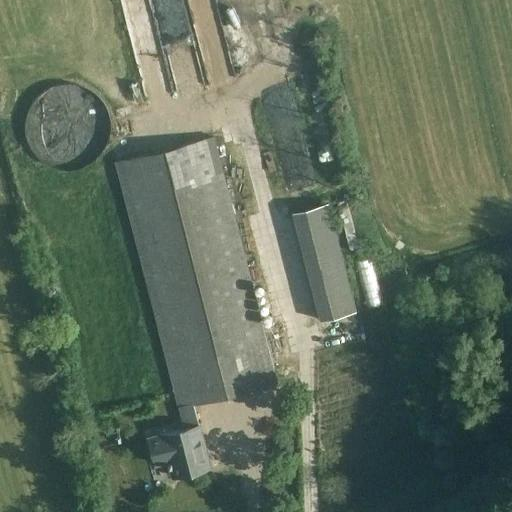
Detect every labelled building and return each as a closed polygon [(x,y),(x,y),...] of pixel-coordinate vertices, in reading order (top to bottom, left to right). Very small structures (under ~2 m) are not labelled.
[(123,0),(138,66),(162,60),(148,0),(123,0)] [(194,16),(198,51),(223,48),(219,13),(194,16)] [(35,151),(45,160),(56,166),(68,168),(80,166),(91,161),(101,152),(107,142),(110,130),(109,116),(104,103),(94,93),(82,86),(69,84),(56,86),(43,92),(34,101),(28,113),(26,126),(28,140),(35,151)] [(168,461),(172,476),(210,467),(199,424),(194,405),(277,382),(214,136),(115,161),(184,428),(149,436),(156,464),(168,461)] [(312,140),(316,174),(338,171),(335,138),(312,140)] [(293,212),(320,321),(356,312),(328,203),(293,212)] [(373,257),(359,258),(364,306),(379,304),(373,257)]
